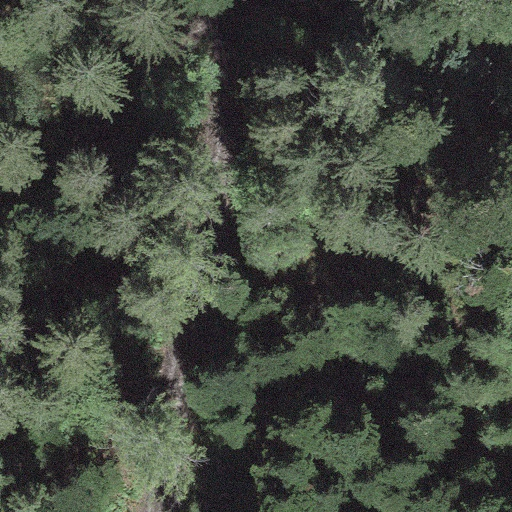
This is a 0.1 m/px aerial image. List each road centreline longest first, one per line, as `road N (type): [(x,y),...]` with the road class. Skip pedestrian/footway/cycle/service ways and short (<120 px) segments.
road 1 (track): [(162,511),(245,0)]
road 2 (track): [(237,0),(0,223)]
